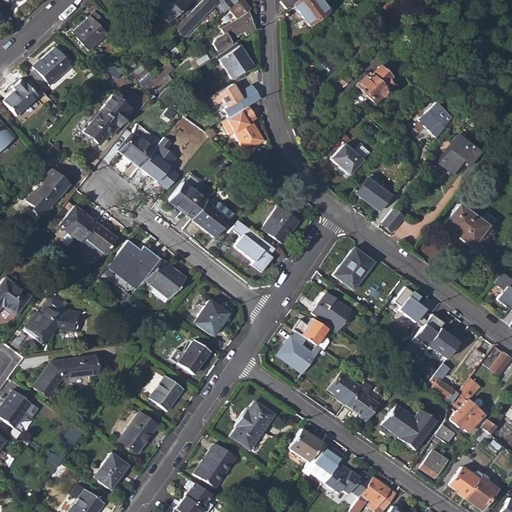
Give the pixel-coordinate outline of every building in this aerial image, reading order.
[(157,0),(153,4),(161,11),(158,14),(168,23),(189,0),(157,0)] [(201,0),(174,29),(179,33),(182,30),(189,23),(192,26),(215,4),(222,13),(227,9),(236,0),(201,0)] [(240,0),(236,0),(227,9),(236,19),(219,28),(222,33),(214,39),(211,44),(215,51),(219,48),(221,52),(231,45),(229,43),(228,41),(243,32),(246,36),(254,31),(252,25),(251,25),(246,12),(249,9),(240,0)] [(281,0),(279,2),(285,9),(295,0),(281,0)] [(320,0),(297,0),(292,4),(309,26),(329,11),(320,0)] [(391,0),(382,7),(393,21),(398,17),(394,11),(398,8),(391,0)] [(151,6),(158,14),(161,11),(153,4),(151,6)] [(88,16),(70,32),(87,51),(105,35),(97,26),(102,21),(93,12),(88,16)] [(182,30),(186,33),(192,26),(189,23),(182,30)] [(217,54),(215,56),(230,79),(250,66),(235,42),(231,45),(221,52),(217,54)] [(53,48),(32,67),(34,69),(42,78),(49,86),(70,66),(53,48)] [(150,76),(138,86),(146,91),(171,69),(165,62),(150,76)] [(126,77),(134,83),(146,71),(139,64),(126,77)] [(368,73),(356,85),(374,103),(381,95),(382,96),(390,88),(385,83),(390,78),(379,66),(371,75),(368,73)] [(28,75),(37,84),(42,78),(34,69),(28,75)] [(146,71),(134,83),(138,86),(150,76),(146,71)] [(340,73),(334,79),(343,87),(349,81),(340,73)] [(326,88),(334,96),(343,87),(334,79),(326,88)] [(13,90),(1,101),(15,116),(35,97),(22,82),(21,83),(18,80),(10,87),(13,90)] [(251,85),(221,103),(229,117),(247,105),(259,98),(251,85)] [(111,94),(80,132),(96,144),(104,134),(109,127),(113,130),(129,110),(111,94)] [(435,102),(427,110),(439,122),(447,113),(435,102)] [(229,117),(221,122),(229,135),(233,133),(244,151),(261,141),(249,122),(255,119),(247,105),(229,117)] [(0,148),(13,137),(0,123),(0,148)] [(104,134),(108,137),(113,130),(109,127),(104,134)] [(130,133),(116,151),(138,168),(151,150),(130,133)] [(459,161),(465,166),(476,152),(455,136),(444,150),(434,164),(449,175),(459,161)] [(151,150),(138,168),(166,189),(178,174),(167,166),(175,156),(157,142),(151,150)] [(342,144),(329,159),(348,175),(360,160),(353,154),(342,144)] [(51,145),(45,152),(56,162),(63,154),(51,145)] [(359,146),(353,154),(360,160),(367,153),(359,146)] [(33,191),(25,201),(32,207),(30,210),(40,219),(45,212),(44,212),(53,201),(54,203),(69,184),(50,169),(39,182),(42,184),(35,192),(33,191)] [(181,181),(195,192),(201,184),(187,173),(181,181)] [(362,196),(360,198),(376,210),(387,195),(365,179),(356,191),(362,196)] [(181,182),(166,201),(190,220),(204,201),(181,182)] [(190,220),(214,238),(227,220),(232,213),(218,201),(212,208),(204,201),(190,220)] [(456,204),(440,225),(468,247),(484,226),(488,229),(495,221),(482,211),(476,219),(456,204)] [(384,205),(374,219),(379,224),(390,210),(384,205)] [(72,207),(57,226),(78,243),(82,239),(94,224),(72,207)] [(275,207),(259,229),(281,244),(296,222),(275,207)] [(390,210),(379,224),(391,232),(401,218),(390,210)] [(273,249),(236,221),(229,229),(239,237),(231,246),(251,262),(249,265),(259,272),(270,257),(268,255),(273,249)] [(94,224),(82,239),(100,253),(101,255),(114,239),(94,224)] [(76,246),(94,260),(100,253),(82,239),(78,243),(76,246)] [(142,279),(159,258),(142,245),(139,249),(126,239),(107,264),(136,287),(142,279)] [(352,247),(331,275),(341,282),(342,280),(348,285),(368,259),(352,247)] [(166,298),(167,299),(183,278),(159,258),(142,279),(152,287),(149,291),(162,302),(166,298)] [(341,282),(351,289),(372,262),(368,259),(348,285),(342,280),(341,282)] [(511,281),(499,272),(492,282),(501,289),(494,298),(505,307),(506,306),(508,307),(507,308),(508,309),(509,308),(511,310),(511,281)] [(3,278),(0,281),(0,304),(13,315),(27,296),(3,278)] [(438,328),(440,325),(429,316),(430,314),(413,301),(414,300),(401,291),(390,305),(396,310),(394,314),(410,326),(414,321),(421,326),(409,340),(421,350),(425,345),(438,328)] [(324,292),(309,312),(335,331),(341,322),(340,321),(348,309),(324,292)] [(34,313),(21,330),(32,338),(34,335),(40,340),(45,333),(49,336),(54,328),(77,331),(79,313),(68,313),(48,298),(42,307),(44,308),(38,316),(34,313)] [(206,300),(191,322),(211,336),(226,313),(206,300)] [(442,323),(430,314),(429,316),(440,325),(442,323)] [(367,323),(371,326),(376,319),(372,316),(367,323)] [(297,320),(290,329),(293,331),(303,338),(313,345),(318,337),(323,330),(311,321),(307,326),(297,320)] [(438,328),(425,345),(444,359),(461,337),(454,332),(451,336),(450,337),(444,333),(438,328)] [(303,338),(293,331),(291,334),(302,341),(303,338)] [(285,362),(300,373),(318,349),(313,345),(309,351),(299,344),(302,341),(291,334),(284,345),(282,344),(276,352),(287,360),(285,362)] [(313,345),(318,349),(324,341),(318,337),(313,345)] [(191,374),(207,351),(191,340),(182,353),(175,348),(168,358),(175,363),(191,374)] [(480,362),(489,369),(498,375),(510,358),(502,352),(493,345),(484,356),(480,362)] [(475,349),(465,363),(474,370),(480,362),(484,356),(475,349)] [(287,360),(276,352),(274,355),(285,362),(287,360)] [(49,362),(31,386),(46,397),(59,379),(67,378),(89,375),(96,374),(93,356),(49,362)] [(441,383),(435,378),(439,374),(444,366),(440,363),(425,383),(448,403),(455,393),(441,383)] [(357,387),(338,373),(325,389),(336,397),(335,399),(343,405),(357,387)] [(453,412),(447,418),(457,428),(460,427),(466,432),(481,415),(464,400),(477,387),(476,380),(470,374),(455,393),(448,403),(450,405),(448,407),(453,412)] [(67,378),(68,387),(91,384),(89,375),(67,378)] [(162,376),(146,398),(165,411),(181,389),(162,376)] [(357,387),(343,405),(357,415),(363,420),(375,404),(369,400),(362,395),(368,386),(361,381),(357,387)] [(324,391),(335,399),(336,397),(325,389),(324,391)] [(11,390),(0,404),(0,419),(12,428),(30,404),(11,390)] [(234,427),(229,436),(248,449),(272,414),(253,401),(247,409),(244,408),(232,426),(234,427)] [(392,404),(378,424),(396,437),(395,438),(411,449),(432,421),(416,409),(410,417),(392,404)] [(137,412),(117,440),(135,453),(155,425),(137,412)] [(484,419),(479,427),(481,429),(488,433),(488,434),(495,427),(484,419)] [(66,439),(54,455),(60,460),(81,431),(70,424),(62,436),(66,439)] [(440,425),(433,435),(439,439),(445,443),(452,433),(440,425)] [(299,429),(286,447),(307,461),(308,459),(320,442),(299,429)] [(470,441),(476,444),(483,437),(484,437),(488,433),(481,429),(470,441)] [(430,439),(436,444),(439,439),(433,435),(430,439)] [(477,446),(492,458),(495,453),(481,441),(477,446)] [(234,457),(213,443),(200,462),(202,463),(193,475),(213,488),(234,457)] [(342,455),(325,444),(318,454),(317,458),(318,461),(315,465),(308,459),(307,461),(300,471),(307,476),(309,473),(321,483),(324,479),(336,464),(342,455)] [(430,450),(418,468),(433,478),(445,460),(430,450)] [(50,452),(44,460),(54,468),(60,460),(54,455),(50,452)] [(109,453),(91,477),(108,490),(126,465),(109,453)] [(495,462),(508,470),(511,465),(498,457),(495,462)] [(348,473),(336,464),(324,479),(321,483),(336,494),(338,490),(345,494),(348,491),(357,497),(366,485),(371,477),(362,471),(357,477),(349,471),(348,473)] [(460,467),(447,485),(456,492),(455,493),(463,498),(477,478),(471,475),(460,467)] [(480,474),(475,470),(471,475),(477,478),(478,476),(480,474)] [(477,478),(463,498),(479,510),(495,488),(485,481),(478,476),(477,478)] [(357,497),(346,511),(355,511),(365,499),(369,502),(365,507),(372,511),(380,511),(394,493),(371,477),(366,485),(357,497)] [(205,502),(210,495),(189,480),(184,487),(187,489),(183,496),(203,511),(206,511),(211,505),(205,502)] [(64,501),(71,505),(82,490),(74,488),(64,501)] [(71,505),(65,511),(95,511),(102,503),(83,489),(82,490),(71,505)] [(203,511),(183,496),(178,502),(174,499),(169,506),(176,511),(203,511)] [(511,511),(511,500),(508,498),(497,511),(511,511)]
